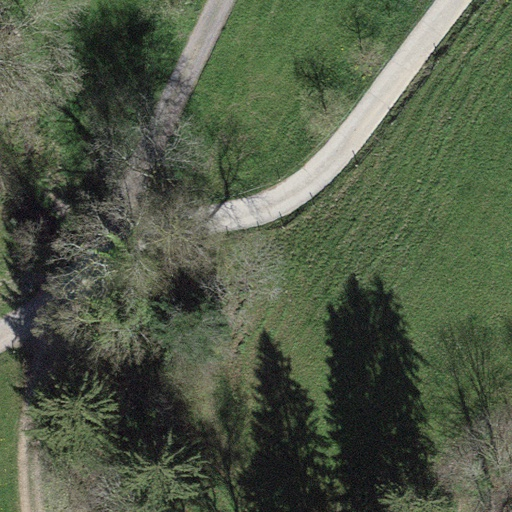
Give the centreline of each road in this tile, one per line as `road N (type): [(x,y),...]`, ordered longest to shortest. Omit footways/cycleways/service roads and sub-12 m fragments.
road 1 (track): [(457,0),(308,181),(247,218),(118,239)]
road 2 (track): [(233,0),(165,157),(118,239)]
road 3 (track): [(118,239),(103,259),(0,333)]
